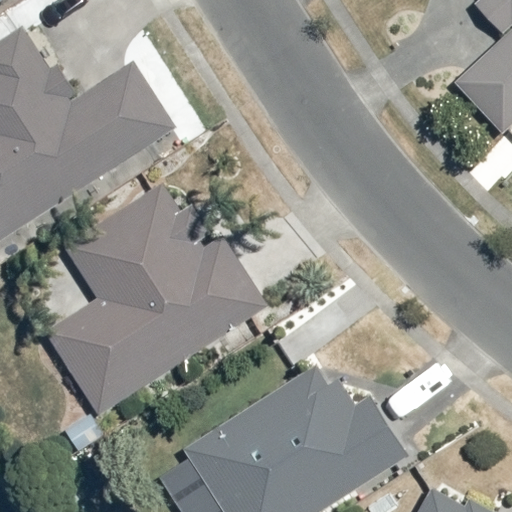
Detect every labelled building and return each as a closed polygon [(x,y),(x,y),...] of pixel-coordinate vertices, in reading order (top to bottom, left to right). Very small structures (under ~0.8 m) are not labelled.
[(511,0),(486,0),(492,51),(463,81),(508,133),(511,129),(511,0)] [(0,243),(178,131),(135,66),(76,104),(25,28),(0,46),(0,243)] [(101,299),(48,333),(103,416),(272,309),(226,237),(208,250),(167,185),(69,248),(101,299)] [(189,448),(228,511),(328,511),(415,458),(374,397),(351,413),(322,365),(189,448)] [(476,511),(436,490),(422,511),(476,511)]
